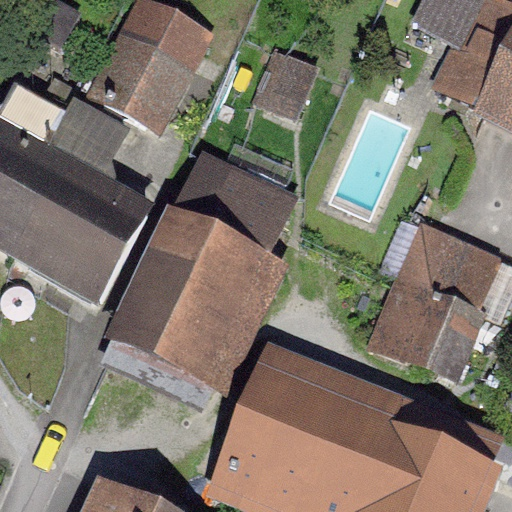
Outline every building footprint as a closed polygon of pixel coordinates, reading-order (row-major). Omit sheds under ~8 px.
[(436,0),(419,35),(461,56),(441,96),(478,114),(511,44),(511,15),(511,16),(511,15),(511,1),(508,0),(436,0)] [(219,44),(143,7),(89,119),(165,155),(219,44)] [(511,55),(475,133),(511,149),(511,55)] [(324,78),(273,58),(249,115),(300,136),(324,78)] [(0,259),(123,331),(171,226),(0,128),(0,259)] [(303,211),(212,167),(184,225),(276,268),(303,211)] [(171,226),(123,331),(112,356),(211,400),(269,270),(171,226)] [(374,358),(472,403),(511,317),(511,274),(429,237),(374,358)] [(219,511),(500,511),(511,482),(511,443),(274,351),(212,509),(219,511)] [(126,511),(105,503),(101,511),(126,511)]
